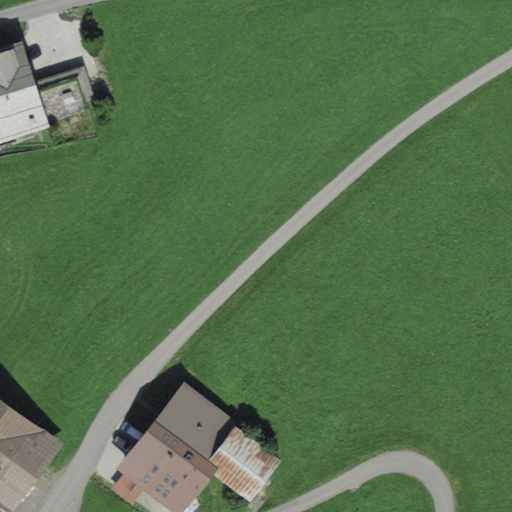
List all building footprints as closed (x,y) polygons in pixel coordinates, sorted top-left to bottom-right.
[(15,51),(0,56),(0,131),(89,103),(80,74),(27,90),(15,51)] [(205,469),(237,428),(237,426),(190,389),(162,425),(202,457),(205,469)] [(54,448),(0,407),(0,489),(15,500),(54,448)] [(181,503),(206,471),(205,469),(202,457),(162,425),(131,465),(181,503)] [(209,467),(246,495),(251,489),(275,458),(237,428),(205,469),(206,471),(209,467)]
